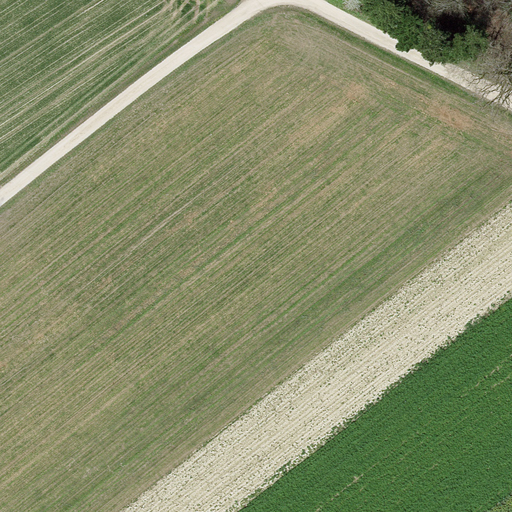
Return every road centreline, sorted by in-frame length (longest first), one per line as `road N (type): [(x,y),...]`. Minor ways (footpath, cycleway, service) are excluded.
road 1 (track): [(0,195),(262,0)]
road 2 (track): [(511,104),(306,0)]
